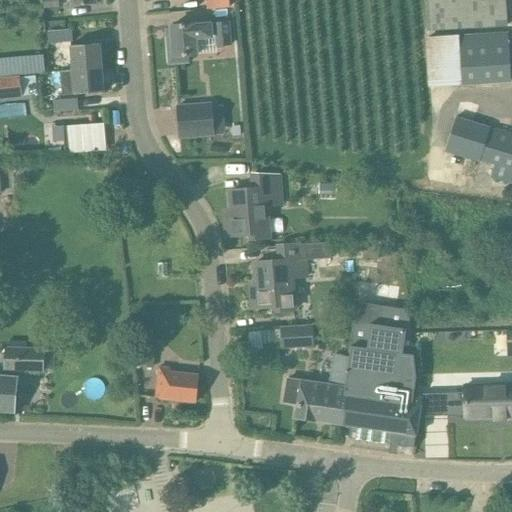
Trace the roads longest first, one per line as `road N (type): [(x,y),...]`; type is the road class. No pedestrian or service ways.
road 1 (residential): [(219,442),(202,238),(139,134),(125,0)]
road 2 (unclassified): [(0,434),(219,442)]
road 3 (unclassified): [(354,461),(511,471)]
road 4 (unclassified): [(219,442),(354,461)]
